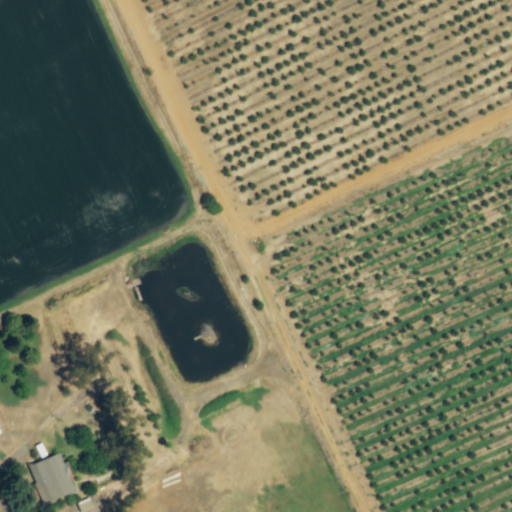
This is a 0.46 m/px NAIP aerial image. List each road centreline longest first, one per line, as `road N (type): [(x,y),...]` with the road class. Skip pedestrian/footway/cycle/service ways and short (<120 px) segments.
road 1 (track): [(122,0),(236,223),(365,511)]
road 2 (track): [(52,297),(194,226),(236,223)]
